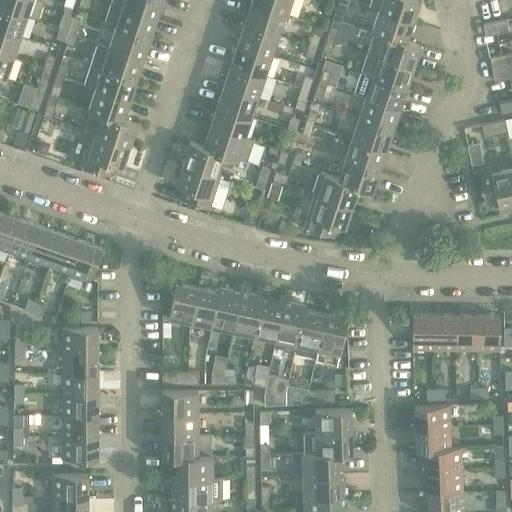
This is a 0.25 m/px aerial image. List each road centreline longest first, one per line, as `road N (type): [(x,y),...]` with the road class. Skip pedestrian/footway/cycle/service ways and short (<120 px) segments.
road 1 (residential): [(384,281),(446,114),(474,88),(456,0)]
road 2 (residential): [(128,511),(134,222)]
road 3 (residential): [(134,222),(384,281)]
road 4 (residential): [(134,222),(207,0)]
road 5 (residential): [(384,281),(387,511)]
road 6 (residential): [(0,175),(134,222)]
road 7 (residential): [(384,281),(511,277)]
